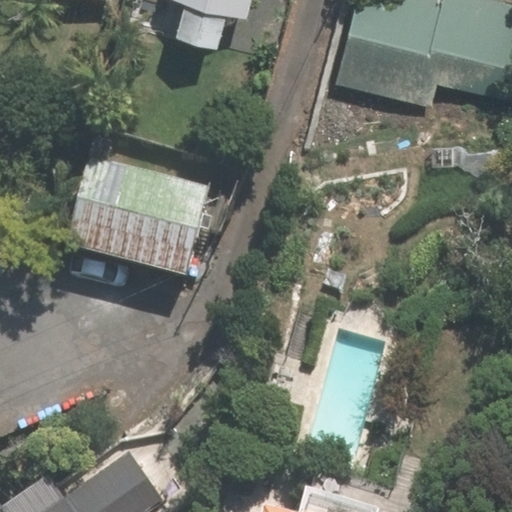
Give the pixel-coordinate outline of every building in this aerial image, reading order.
[(190,0),(243,17),(248,0),(190,0)] [(511,3),(499,0),(366,0),(342,82),(511,132),(511,3)] [(64,254),(184,283),(207,186),(87,158),(64,254)] [(159,511),(165,508),(126,455),(55,506),(43,490),(11,511),(159,511)] [(301,511),(222,487),(214,511),(409,511),(412,503),(312,473),(301,511)]
